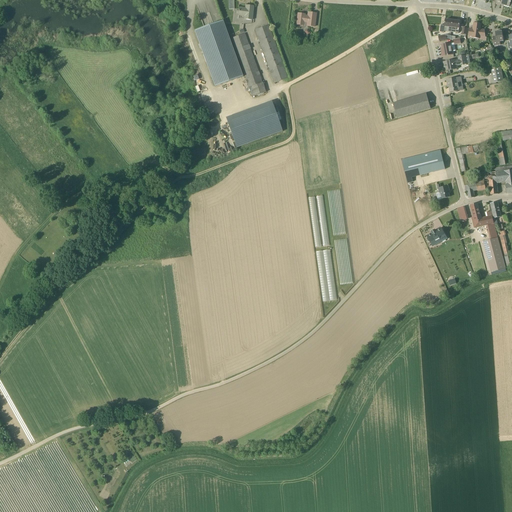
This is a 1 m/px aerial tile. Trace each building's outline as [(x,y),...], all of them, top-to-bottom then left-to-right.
[(254,6),(245,5),(245,9),(239,8),(239,10),(238,11),(239,11),(238,19),(252,20),(254,6)] [(316,19),(316,14),(308,13),(308,16),(305,16),(305,15),(298,14),(297,22),(307,23),(306,26),(315,27),(316,19)] [(223,20),(194,30),(215,87),(243,77),(223,20)] [(451,32),(453,20),(445,20),(445,27),(443,27),(443,25),(441,25),(440,32),(444,33),(444,31),(451,32)] [(460,21),(453,20),(451,32),(459,33),(460,21)] [(479,39),(479,40),(486,41),(487,38),(486,38),(484,30),(481,29),(481,24),(479,24),(479,23),(476,22),(476,23),(474,23),(473,29),(469,29),(468,36),(472,37),(472,38),(479,39)] [(269,25),(255,30),(274,83),(288,78),(269,25)] [(493,37),(494,46),(500,45),(500,42),(504,41),(503,40),(505,40),(504,36),(503,36),(502,31),(501,31),(501,30),(496,31),(496,32),(495,32),(496,38),(493,38),(493,37)] [(245,34),(231,39),(249,87),(262,82),(245,34)] [(450,43),(442,45),(443,51),(441,51),(442,56),(448,55),(448,56),(452,55),(450,43)] [(456,60),(443,62),(444,68),(446,68),(446,71),(458,69),(457,66),(467,64),(466,55),(457,57),(458,60),(456,60)] [(501,67),(491,69),(494,83),(504,81),(501,67)] [(462,84),(461,78),(447,80),(448,85),(449,85),(450,92),(459,90),(458,85),(462,84)] [(426,94),(393,103),(397,118),(431,109),(426,94)] [(274,105),(228,122),(237,148),(283,131),(274,105)] [(494,133),(496,142),(501,142),(511,139),(511,132),(511,131),(494,133)] [(479,150),(478,148),(478,145),(472,146),(467,147),(456,149),(461,172),(467,171),(463,155),(474,153),(473,152),(478,151),(477,151),(479,150)] [(445,169),(442,155),(441,150),(402,160),(408,183),(413,182),(412,178),(445,169)] [(511,166),(488,169),(491,195),(498,194),(497,183),(505,182),(507,194),(511,193),(511,166)] [(488,181),(484,181),(476,182),(475,178),(467,179),(468,185),(465,186),(466,192),(467,192),(468,198),(475,198),(474,191),(489,189),(488,181)] [(449,190),(448,186),(441,188),(440,185),(437,185),(439,193),(436,194),(438,200),(450,197),(448,191),(449,190)] [(497,202),(490,204),(494,219),(495,225),(498,225),(496,218),(501,217),(497,202)] [(478,227),(487,225),(494,223),(492,216),(481,219),(477,204),(471,205),(474,217),(472,218),(474,228),(478,227)] [(464,207),(460,208),(457,209),(460,218),(466,216),(464,207)] [(445,236),(442,229),(427,237),(429,239),(427,240),(429,242),(430,242),(431,244),(440,239),(441,243),(446,240),(444,237),(445,236)] [(506,235),(505,231),(498,232),(499,236),(498,237),(503,256),(506,269),(511,267),(511,263),(510,255),(507,243),(505,235),(506,235)] [(498,238),(483,242),(488,261),(503,257),(498,238)] [(323,301),(336,300),(330,249),(316,251),(323,301)] [(127,467),(133,464),(130,457),(124,460),(127,467)]
